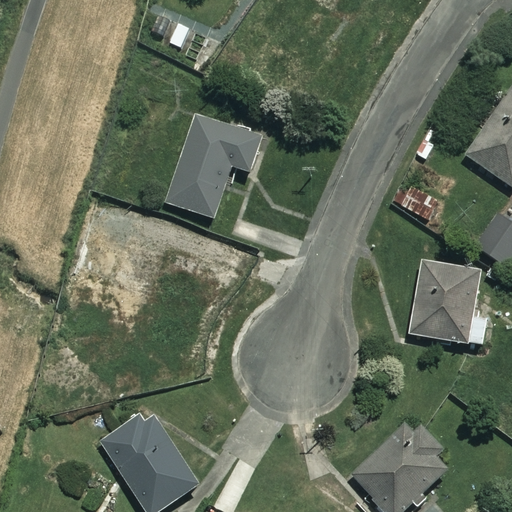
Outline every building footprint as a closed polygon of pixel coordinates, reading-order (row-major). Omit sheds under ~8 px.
[(331,0),(351,14),(361,0),(331,0)] [(511,86),(464,156),(511,189),(511,86)] [(172,117),(152,109),(138,147),(158,154),(172,117)] [(261,141),(196,118),(166,205),(215,222),(233,170),(249,176),(261,141)] [(134,213),(98,201),(71,288),(89,294),(94,279),(111,285),(134,213)] [(511,260),(511,225),(497,216),(477,249),(508,268),(511,260)] [(204,256),(164,244),(143,310),(130,306),(119,340),(150,350),(152,343),(188,354),(207,294),(193,290),(204,256)] [(483,273),(423,263),(410,336),(483,349),(487,321),(475,319),(483,273)] [(152,409),(101,441),(145,511),(165,511),(202,488),(152,409)] [(472,425),(446,419),(441,445),(466,451),(472,425)] [(352,474),(380,511),(396,511),(449,472),(415,427),(352,474)] [(233,511),(257,469),(240,460),(214,507),(223,511),(233,511)] [(86,469),(63,468),(62,490),(85,491),(86,469)]
